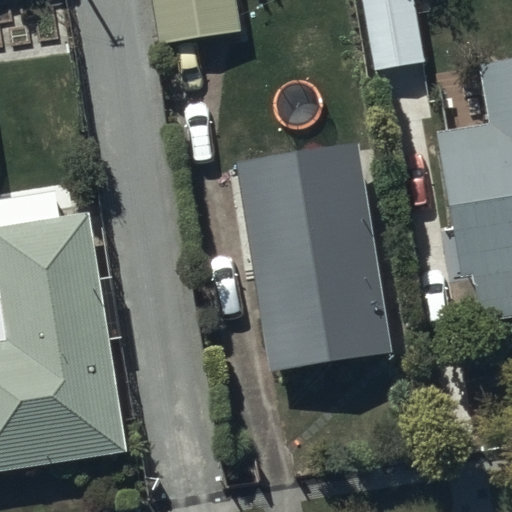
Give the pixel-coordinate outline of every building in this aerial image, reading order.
[(238,0),(154,0),(160,35),(241,23),(238,0)] [(365,0),(376,64),(426,55),(416,0),(365,0)] [(475,264),(483,313),(511,307),(511,51),(483,56),(493,114),(441,122),(464,265),(475,264)] [(239,152),(272,361),(395,342),(361,133),(239,152)] [(0,302),(0,442),(120,423),(80,177),(0,190),(0,272),(5,301),(0,302)]
